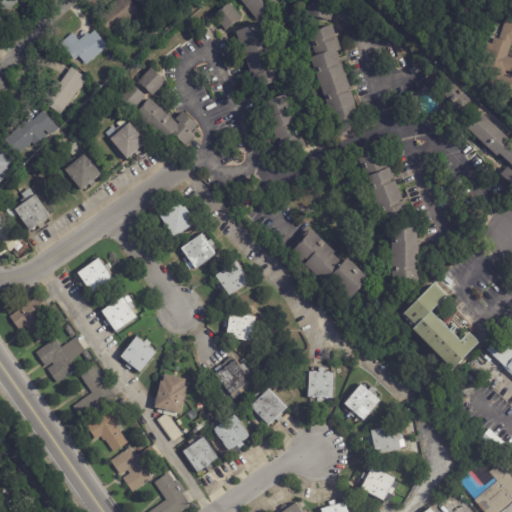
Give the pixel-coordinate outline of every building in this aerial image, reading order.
[(17,0),(19,2),(0,17),(0,0),(17,0)] [(111,34),(98,18),(110,8),(109,7),(117,0),(130,0),(139,11),(111,34)] [(166,0),(170,4),(160,13),(149,0),(166,0)] [(245,5),(241,0),(275,0),(278,3),(257,20),(245,5)] [(335,8),(333,21),(308,15),(311,0),(332,0),(337,1),(335,8)] [(242,18),(226,31),(214,15),(230,3),(242,18)] [(345,24),(338,17),(351,3),(366,16),(352,30),(345,24)] [(511,17),(511,44),(508,56),(511,57),(511,71),(486,62),(495,38),(500,39),(509,16),(511,17)] [(236,32),(264,22),(275,52),(273,52),(283,80),(257,89),(253,77),(250,78),(249,76),(251,75),(242,49),(247,47),(245,43),(241,45),(236,32)] [(337,34),(333,36),(335,40),(338,38),(342,50),(338,51),(351,88),(349,89),(350,92),(352,91),(357,104),(355,104),(363,127),(339,135),(312,58),(317,56),(309,33),(333,24),(337,34)] [(150,34),(155,29),(162,36),(156,41),(150,34)] [(108,47),(86,65),(79,57),(75,60),(61,43),(73,33),(79,41),(88,33),(90,35),(95,31),(108,47)] [(79,89),(60,115),(44,102),(47,98),(43,95),(55,79),(60,83),(72,67),(88,80),(81,88),(80,87),(79,89)] [(152,68),(166,82),(153,96),(138,82),(152,68)] [(511,99),(495,94),(501,76),(511,79),(511,99)] [(451,81),(473,101),(464,111),(442,92),(451,81)] [(131,83),(146,96),(134,110),(119,97),(131,83)] [(287,94),(306,147),(282,156),(278,143),(281,142),(280,138),(277,139),(269,119),(271,118),(265,102),(287,94)] [(178,117),(183,112),(198,125),(192,132),(196,136),(186,146),(173,134),(166,141),(136,114),(150,99),(160,108),(160,109),(161,110),(162,109),(178,124),(180,123),(176,120),(178,117)] [(49,135),(45,131),(19,155),(5,140),(30,117),(33,121),(43,111),(58,128),(50,136),(49,135)] [(511,165),(507,160),(500,154),(498,157),(469,129),(484,114),(511,141),(511,165)] [(140,135),(146,144),(140,149),(142,152),(137,157),(135,153),(127,160),(110,139),(130,123),(140,135)] [(386,224),(358,156),(381,146),(395,178),(392,179),(393,183),(396,182),(404,201),(401,202),(402,205),(406,204),(410,214),(386,224)] [(0,150),(12,164),(7,168),(11,172),(1,181),(2,181),(0,182),(0,150)] [(97,169),(101,174),(81,191),(65,171),(84,155),(97,169)] [(511,183),(502,174),(509,168),(511,170),(511,183)] [(45,226),(40,229),(38,226),(29,231),(15,210),(27,202),(21,194),(29,189),(35,196),(50,217),(42,222),(45,226)] [(187,210),(196,225),(174,239),(161,217),(182,203),(187,210)] [(11,207),(17,215),(12,219),(6,210),(11,207)] [(9,251),(0,241),(0,215),(23,240),(10,252),(9,251)] [(310,229),(336,253),(334,255),(344,264),(349,260),(371,280),(352,300),(332,282),(328,287),(305,265),(308,262),(306,259),(303,263),(292,253),(306,238),(304,235),(310,229)] [(394,286),(393,230),(418,229),(418,243),(420,243),(420,268),(418,268),(418,272),(420,272),(420,285),(394,286)] [(212,241),(215,245),(211,247),(217,256),(195,270),(194,268),(190,271),(186,265),(187,264),(183,259),(187,257),(181,249),(202,235),(207,242),(211,240),(212,241)] [(100,262),(104,267),(108,265),(111,270),(107,272),(113,280),(92,294),(86,287),(83,289),(80,284),(83,282),(78,274),(99,259),(100,262)] [(251,283),(230,297),(225,289),(221,291),(218,286),(221,284),(216,277),(237,262),(242,270),(246,268),(250,274),(246,276),(251,283)] [(450,327),(462,339),(471,330),(481,340),(455,367),(416,328),(417,327),(404,314),(436,281),(449,294),(434,310),(450,327)] [(40,298),(49,310),(39,317),(52,334),(38,344),(26,327),(20,331),(10,318),(39,297),(40,298)] [(133,302),(134,303),(133,303),(136,308),(133,311),(138,319),(117,333),(112,325),(108,327),(105,322),(108,320),(103,313),(124,298),(125,300),(130,297),(133,302)] [(259,330),(258,335),(253,334),(251,343),(227,338),(229,328),(224,328),(225,322),(230,323),(231,314),(256,319),(254,327),(259,328),(259,330)] [(70,327),(76,335),(72,338),(65,330),(70,327)] [(77,339),(86,352),(87,351),(92,359),(88,362),(82,354),(71,362),(77,371),(58,384),(47,369),(54,365),(52,363),(46,368),(36,353),(55,340),(61,349),(76,338),(77,339)] [(511,348),(511,374),(487,352),(500,338),(511,348)] [(133,370),(132,371),(127,367),(129,365),(122,359),(138,339),(145,344),(148,341),(152,345),(150,348),(157,354),(141,375),(134,369),(133,370)] [(240,367),(251,382),(231,397),(216,377),(236,362),(240,367)] [(108,387),(116,398),(101,409),(102,410),(96,415),(95,413),(83,421),(73,407),(92,393),(80,377),(94,367),(101,377),(104,375),(111,385),(108,387)] [(319,374),(335,374),(333,399),(324,399),(323,403),(317,403),(317,399),(309,398),(310,373),(319,374)] [(174,378),(187,381),(185,388),(187,389),(181,415),(177,415),(176,418),(167,416),(171,418),(184,437),(175,443),(159,420),(165,415),(157,414),(158,410),(155,409),(161,383),(163,383),(165,376),(174,378)] [(368,392),(381,403),(364,422),(345,405),(362,386),(368,392)] [(283,418),(283,419),(278,423),(275,420),(269,427),(251,408),(258,401),(254,397),(258,393),(262,397),(269,391),(286,409),(280,415),(283,418)] [(122,414),(126,420),(116,426),(128,444),(114,454),(105,441),(104,442),(100,436),(95,439),(86,426),(116,406),(122,414)] [(193,410),(197,416),(192,420),(187,414),(193,410)] [(241,448),(240,450),(238,447),(229,453),(223,445),(224,444),(214,431),(235,417),(237,418),(241,424),(241,425),(243,428),(244,428),(249,435),(249,436),(249,437),(247,438),(250,443),(245,447),(245,446),(241,448)] [(194,434),(192,431),(196,429),(196,428),(197,427),(196,425),(198,424),(199,425),(200,425),(204,422),(206,426),(194,434)] [(398,435),(401,450),(376,455),(371,431),(396,426),(398,435)] [(506,450),(500,456),(482,440),(490,430),(508,447),(506,450)] [(204,440),(219,461),(211,466),(213,469),(209,473),(207,470),(198,475),(184,455),(192,448),(188,444),(193,440),(197,445),(204,440)] [(153,449),(161,461),(147,470),(153,480),(133,493),(123,479),(130,474),(128,471),(121,476),(111,462),(131,448),(137,458),(152,448),(153,449)] [(490,469),(488,466),(497,459),(500,462),(490,469)] [(511,478),(511,505),(503,511),(483,511),(474,501),(496,482),(488,474),(499,464),(511,478)] [(363,489),(374,468),(397,480),(396,482),(399,484),(396,490),(393,488),(390,493),(394,495),(390,502),(386,499),(385,502),(363,490),(363,489)] [(183,495),(190,506),(181,511),(149,511),(166,501),(155,484),(169,474),(176,484),(179,481),(187,492),(183,495)] [(37,511),(0,511),(0,492),(7,490),(12,504),(31,496),(37,511)] [(301,511),(295,503),(281,511),(301,511)] [(348,511),(321,511),(321,510),(346,503),(348,511)]
